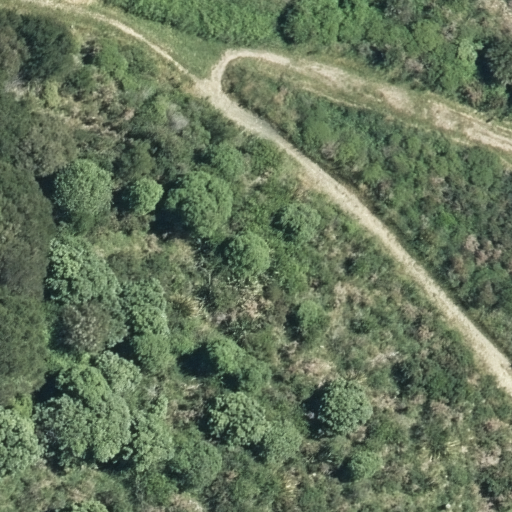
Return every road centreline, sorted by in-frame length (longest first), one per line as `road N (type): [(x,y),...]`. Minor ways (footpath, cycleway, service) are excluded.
road 1 (track): [(200,82),(279,142),(412,289),(511,421)]
road 2 (track): [(200,82),(11,0)]
